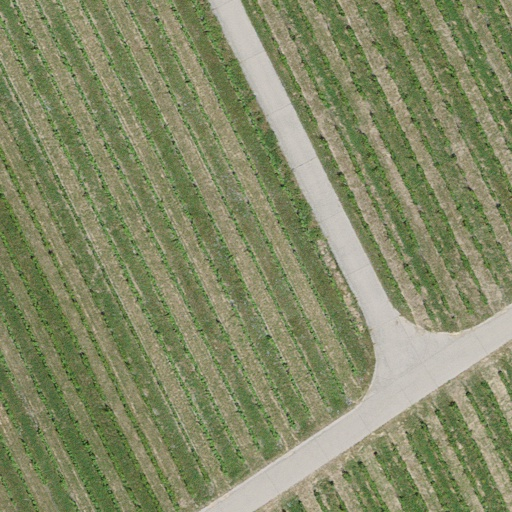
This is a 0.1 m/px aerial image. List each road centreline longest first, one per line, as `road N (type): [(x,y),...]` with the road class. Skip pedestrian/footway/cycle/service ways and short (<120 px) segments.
road 1 (track): [(223,0),(421,391)]
road 2 (track): [(511,329),(243,511)]
